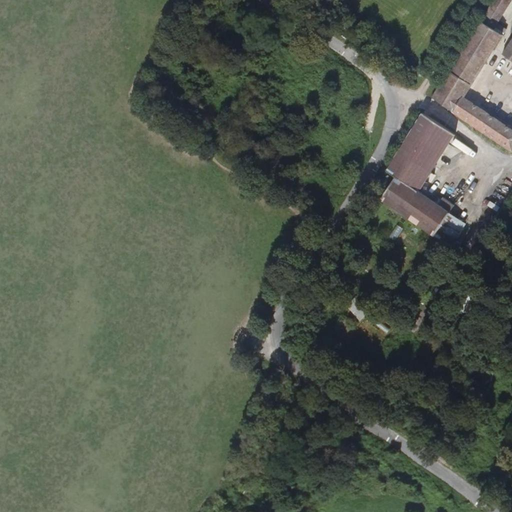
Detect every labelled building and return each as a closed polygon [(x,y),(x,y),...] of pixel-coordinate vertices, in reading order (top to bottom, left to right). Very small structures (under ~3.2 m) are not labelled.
[(511,0),(494,0),(433,98),(511,150),(511,128),(464,97),(502,35),(494,30),(511,0)] [(511,40),(503,54),(511,60),(511,40)] [(396,177),(419,192),(456,134),(424,113),(387,171),(396,177)] [(438,204),(419,192),(396,177),(381,200),(435,236),(448,217),(450,213),(449,212),(454,205),(442,197),(438,204)] [(463,227),(448,217),(435,236),(450,246),(463,227)] [(362,302),(353,305),(358,318),(367,314),(362,302)] [(297,402),(328,423),(335,413),(303,392),(297,402)] [(265,507),(276,490),(256,476),(244,493),(265,507)]
